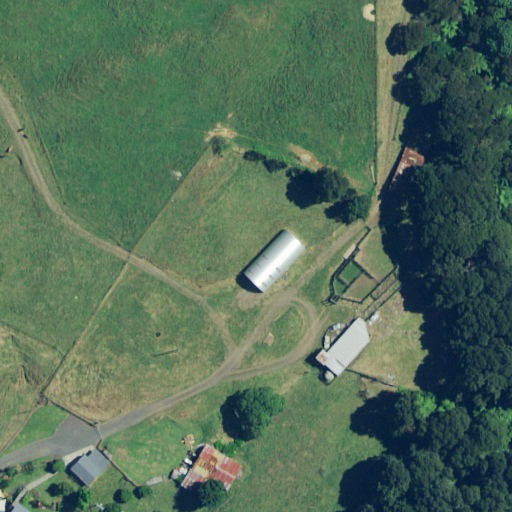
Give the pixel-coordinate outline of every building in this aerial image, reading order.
[(426,153),(405,144),(387,189),(408,198),(426,153)] [(302,247),(283,229),(242,273),(261,290),(302,247)] [(370,340),(360,317),(320,361),(337,376),(370,340)] [(243,466),(205,444),(183,482),(222,504),(243,466)] [(108,462),(92,447),(72,471),(88,485),(108,462)]
